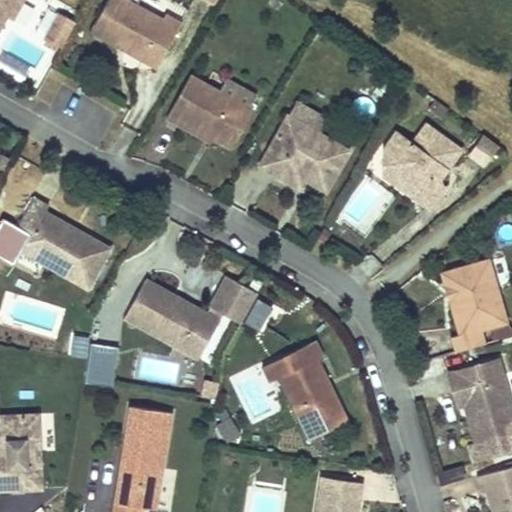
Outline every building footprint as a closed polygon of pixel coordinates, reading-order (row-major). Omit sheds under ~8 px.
[(21,0),(0,0),(0,36),(18,5),(21,0)] [(25,9),(30,0),(21,0),(18,5),(25,9)] [(111,0),(91,36),(120,51),(123,46),(129,49),(126,55),(159,73),(184,29),(166,19),(161,27),(128,8),(132,0),(111,0)] [(222,0),(200,0),(217,9),(222,0)] [(57,8),(41,39),(59,48),(75,17),(57,8)] [(123,46),(120,51),(126,55),(129,49),(123,46)] [(191,81),(167,124),(186,135),(188,132),(229,155),(251,115),(191,81)] [(448,117),(435,107),(429,116),(441,126),(448,117)] [(263,172),(291,188),(296,179),(307,185),(328,196),(349,159),(290,125),(263,172)] [(401,136),(387,156),(397,163),(384,182),(400,192),(406,185),(417,193),(412,200),(430,213),(443,194),(436,190),(460,155),(426,132),(416,146),(401,136)] [(498,154),(482,142),(468,162),(483,174),(498,154)] [(397,163),(387,156),(384,182),(397,163)] [(307,185),(296,179),(291,188),(302,194),(307,185)] [(417,193),(406,185),(400,192),(412,200),(417,193)] [(89,293),(110,254),(79,237),(75,244),(69,240),(73,234),(44,218),(47,213),(29,203),(14,231),(15,231),(32,240),(23,257),(89,293)] [(14,231),(1,223),(0,224),(0,259),(15,231),(14,231)] [(79,237),(73,234),(69,240),(75,244),(79,237)] [(449,348),(454,365),(482,357),(477,340),(485,338),(503,333),(485,266),(451,276),(458,303),(448,306),(459,345),(449,348)] [(458,303),(451,276),(440,279),(448,306),(458,303)] [(141,290),(119,330),(169,357),(177,344),(202,357),(220,323),(240,335),(257,304),(230,288),(209,325),(189,315),(186,320),(174,314),(177,309),(141,290)] [(189,315),(177,309),(174,314),(186,320),(189,315)] [(503,333),(485,338),(490,355),(511,348),(503,333)] [(86,381),(113,383),(116,343),(89,341),(86,381)] [(177,344),(169,357),(195,370),(202,357),(177,344)] [(277,383),(303,443),(343,425),(316,365),(320,364),(312,345),(278,360),(287,378),(277,383)] [(287,378),(278,360),(256,369),(265,388),(277,383),(287,378)] [(470,452),(476,471),(511,460),(511,398),(502,365),(445,382),(450,398),(455,414),(472,409),(476,424),(469,425),(477,450),(470,452)] [(216,423),(225,441),(240,433),(232,415),(216,423)] [(162,500),(172,423),(129,417),(123,459),(128,460),(127,470),(122,469),(115,511),(143,511),(145,497),(162,500)] [(0,497),(39,495),(33,422),(5,424),(8,462),(0,462),(0,497)] [(0,462),(8,462),(5,424),(0,424),(0,462)] [(489,499),(492,511),(511,511),(511,469),(476,479),(482,501),(489,499)] [(354,511),(358,496),(324,490),(319,511),(354,511)] [(160,511),(162,500),(145,497),(143,511),(160,511)]
